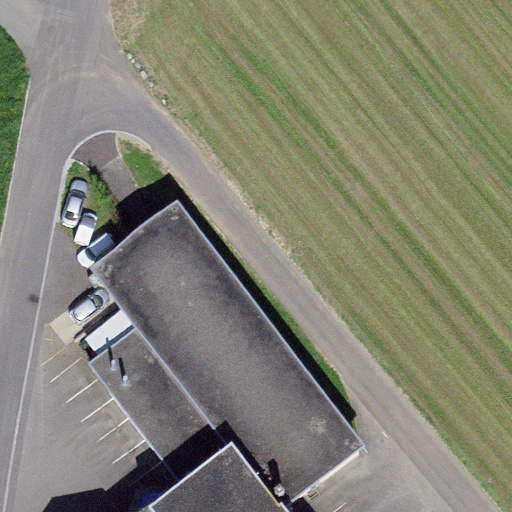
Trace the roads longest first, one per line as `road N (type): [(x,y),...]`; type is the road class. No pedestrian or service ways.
road 1 (residential): [(67,46),(169,144),(487,511)]
road 2 (residential): [(67,46),(0,387)]
